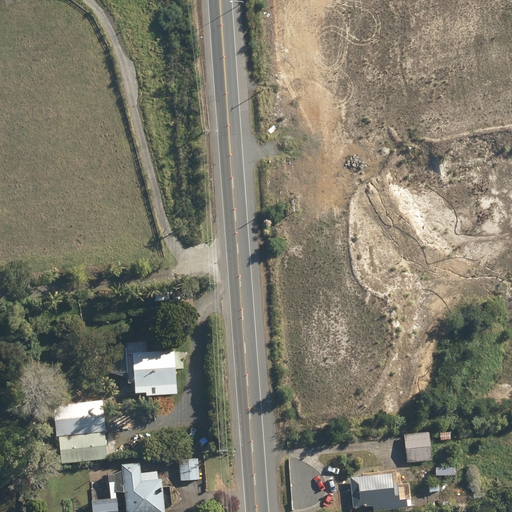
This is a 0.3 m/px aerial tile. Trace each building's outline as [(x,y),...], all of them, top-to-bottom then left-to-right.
[(482,14),(480,0),(389,0),(390,8),(440,4),(441,17),(482,14)] [(484,39),(482,14),(441,17),(442,42),(484,39)] [(492,77),(492,63),(481,63),(482,77),(492,77)] [(441,114),(440,86),(406,87),(407,110),(416,109),(416,114),(441,114)] [(386,91),(325,91),(325,113),(334,113),(334,141),(369,140),(369,134),(391,134),(391,110),(386,110),(386,91)] [(318,139),(320,98),(301,97),(299,138),(318,139)] [(362,144),(362,160),(385,161),(385,145),(362,144)] [(359,202),(357,154),(322,155),(323,187),(330,187),(330,203),(359,202)] [(173,290),(174,308),(193,307),(192,288),(173,290)] [(130,382),(131,396),(176,394),(174,351),(147,353),(146,342),(126,343),(126,350),(115,350),(116,362),(110,362),(110,373),(128,372),(128,382),(130,382)] [(72,435),(75,460),(106,457),(103,432),(106,431),(102,400),(52,406),(56,437),(72,435)] [(458,430),(459,440),(472,438),(471,428),(458,430)] [(404,435),(407,463),(432,460),(429,433),(404,435)] [(179,459),(180,481),(200,480),(198,458),(179,459)] [(139,463),(121,464),(121,471),(113,475),(115,493),(124,492),(126,511),(164,511),(161,479),(154,479),(154,472),(140,474),(139,463)] [(373,506),(373,511),(407,508),(406,499),(400,500),(398,484),(392,485),(391,473),(349,478),(353,508),(373,506)] [(428,485),(429,492),(439,492),(439,484),(428,485)] [(90,501),(91,511),(117,511),(116,498),(90,501)]
